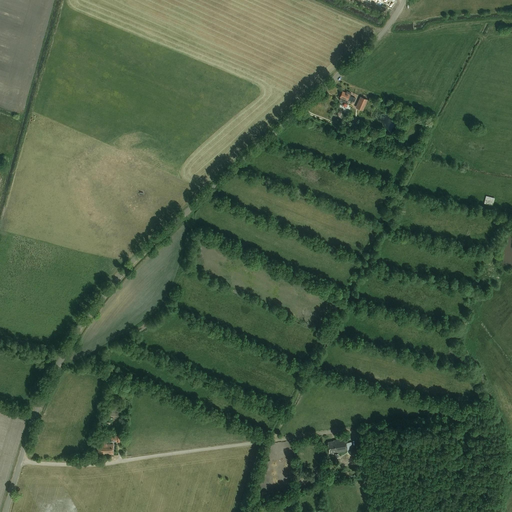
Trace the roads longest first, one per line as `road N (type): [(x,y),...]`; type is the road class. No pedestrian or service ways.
road 1 (unclassified): [(20,462),(68,342),(132,257),(377,39),(403,0)]
road 2 (unclassified): [(20,462),(111,462),(295,437)]
